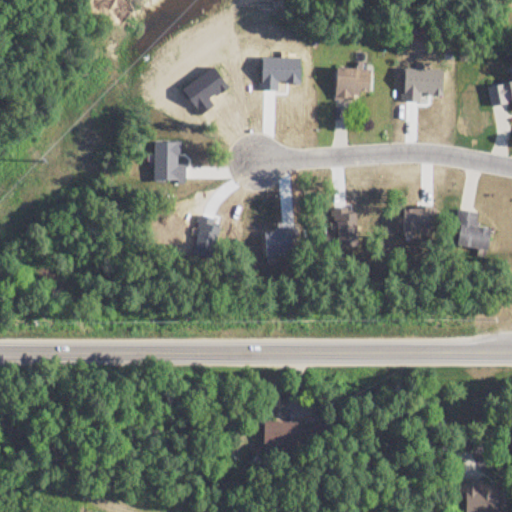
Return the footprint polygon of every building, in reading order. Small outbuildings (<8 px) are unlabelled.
[(368,94),(368,77),(357,76),(357,68),(335,68),(334,101),(353,102),(353,94),(368,94)] [(511,114),(511,113),(511,83),(484,87),(487,109),(510,106),(511,114)] [(486,250),(486,228),(454,228),(454,250),(486,250)] [(262,425),(262,446),(322,445),(322,425),(262,425)] [(462,494),(461,511),(495,511),(496,494),(462,494)]
